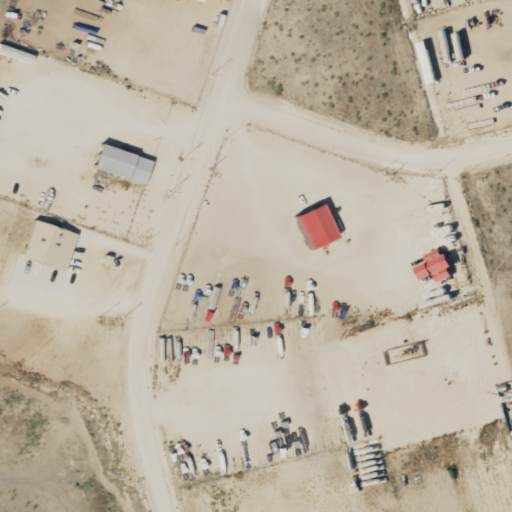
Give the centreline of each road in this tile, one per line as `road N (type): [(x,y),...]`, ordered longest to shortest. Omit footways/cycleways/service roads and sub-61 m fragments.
road 1 (residential): [(241,0),(125,301),(132,412),(160,511)]
road 2 (residential): [(201,100),(405,172),(511,151)]
